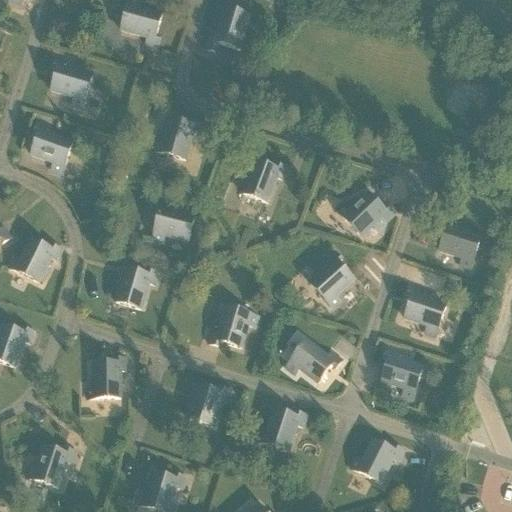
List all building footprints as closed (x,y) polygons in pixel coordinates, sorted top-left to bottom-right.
[(22,8),(25,0),(11,0),(11,3),(22,8)] [(159,50),(161,40),(157,39),(163,17),(139,11),(141,4),(131,1),(122,33),(148,40),(147,46),(159,50)] [(251,19),(226,11),(218,37),(211,35),(206,51),(216,54),(219,45),(240,52),(251,19)] [(57,60),(54,70),(59,71),(52,93),(75,100),(73,107),(84,110),(93,78),(67,70),(69,64),(57,60)] [(203,126),(194,123),(192,128),(171,122),(164,145),(157,143),(154,153),(186,163),(193,136),(200,138),(203,126)] [(39,125),(35,135),(40,136),(32,157),(55,166),(52,172),(63,176),(74,145),(48,136),(51,129),(39,125)] [(278,180),(284,182),(288,171),(279,167),(277,172),(256,164),(244,196),(268,206),(278,180)] [(396,217),(389,209),(385,213),(369,197),(352,214),(347,209),(340,217),(363,240),(382,221),(387,225),(396,217)] [(166,238),(189,244),(195,222),(199,223),(202,214),(190,211),(188,217),(161,210),(153,242),(164,245),(166,238)] [(446,221),(443,231),(447,232),(441,253),(463,261),(461,267),(472,271),(482,239),(456,231),(458,225),(446,221)] [(3,246),(11,241),(12,240),(4,230),(0,232),(0,242),(1,242),(3,246)] [(63,252),(54,248),(52,252),(32,242),(21,264),(15,260),(10,270),(39,285),(51,261),(57,264),(63,252)] [(323,266),(327,271),(310,287),(335,314),(344,306),(339,300),(357,283),(341,267),(345,264),(336,254),(323,266)] [(142,312),(150,286),(156,288),(159,276),(150,273),(149,278),(127,271),(117,305),(142,312)] [(412,288),(408,298),(413,299),(406,321),(428,328),(426,335),(437,339),(447,307),(421,298),(423,292),(412,288)] [(242,351),(249,328),(255,330),(259,319),(227,310),(219,336),(213,334),(209,346),(219,349),(220,344),(242,351)] [(35,334),(26,331),(24,336),(3,328),(0,337),(0,364),(16,370),(25,344),(31,346),(35,334)] [(333,368),(337,371),(343,363),(333,355),(329,360),(307,344),(287,370),(296,377),(300,371),(319,386),(333,368)] [(388,352),(385,361),(389,363),(383,384),(406,391),(404,398),(414,401),(424,370),(398,362),(400,355),(388,352)] [(95,366),(95,390),(88,391),(89,402),(122,401),(121,374),(128,374),(128,361),(118,361),(118,366),(95,366)] [(214,430),(222,404),(228,405),(232,393),(222,390),(221,395),(199,388),(189,422),(214,430)] [(276,413),(268,436),(261,433),(258,444),(289,454),(298,428),(304,430),(308,418),(298,415),(297,420),(276,413)] [(405,454),(396,449),(394,453),(374,443),(363,464),(357,461),(352,471),(381,486),(394,462),(399,465),(405,454)] [(45,450),(37,472),(31,470),(27,481),(59,491),(67,465),(73,467),(77,455),(68,452),(66,456),(45,450)] [(155,476),(148,499),(141,497),(138,507),(153,511),(170,511),(177,491),(184,492),(187,480),(178,477),(176,482),(155,476)]
